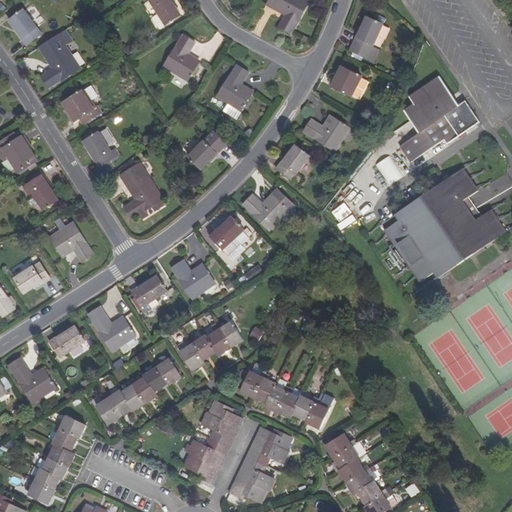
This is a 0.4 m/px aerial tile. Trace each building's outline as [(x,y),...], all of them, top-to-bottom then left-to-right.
[(151,0),(159,13),(153,17),(160,28),(167,24),(181,15),(176,6),(171,0),(151,0)] [(285,21),(283,20),(279,27),(292,34),(310,2),(306,0),(269,0),(267,5),(285,15),(288,16),(285,21)] [(16,31),(23,39),(21,40),(26,47),(41,35),(22,11),(9,22),(16,31)] [(364,25),(359,35),(358,34),(354,41),(372,49),(384,22),(368,15),(364,25)] [(62,33),(68,44),(73,40),(66,30),(62,33)] [(21,40),(23,39),(16,31),(14,32),(21,40)] [(62,33),(40,47),(53,69),(55,72),(49,75),(48,73),(42,77),(50,89),(81,70),(65,45),(68,44),(62,33)] [(197,43),(185,35),(165,66),(189,81),(201,62),(190,55),(187,53),(191,48),(193,49),(197,43)] [(250,74),(238,66),(218,97),(241,112),(254,93),(243,86),(241,85),(244,79),(246,81),(250,74)] [(342,68),(339,75),(332,87),(351,98),(362,79),(342,68)] [(339,75),(336,74),(329,86),(332,87),(339,75)] [(420,133),(401,146),(411,162),(445,140),(448,144),(481,123),(467,101),(461,106),(442,77),(411,97),(416,104),(406,110),(420,133)] [(76,123),(80,121),(84,128),(103,116),(98,109),(94,111),(82,92),(63,104),(68,111),(76,123)] [(73,125),(76,123),(68,111),(65,113),(73,125)] [(319,125),(313,121),(304,132),(333,154),(350,132),(332,119),(324,129),(323,131),(318,127),(319,125)] [(15,134),(0,143),(0,153),(1,155),(6,152),(15,167),(35,155),(31,149),(23,137),(19,139),(15,134)] [(92,153),(98,162),(96,162),(100,169),(116,159),(100,134),(86,143),(92,153)] [(26,135),(23,137),(31,149),(33,147),(26,135)] [(222,150),(209,137),(188,159),(200,170),(207,162),(215,154),(216,156),(222,150)] [(289,155),(283,163),(281,162),(276,168),(296,185),(301,179),(295,174),(309,157),(296,147),(289,155)] [(281,162),(283,163),(289,155),(287,153),(281,162)] [(209,163),(216,156),(215,154),(207,162),(209,163)] [(391,155),(376,164),(390,185),(404,175),(391,155)] [(448,178),(394,215),(398,220),(385,229),(421,282),(434,273),(437,278),(443,275),(490,242),(490,241),(505,231),(491,210),(482,215),(476,220),(470,210),(463,201),(470,197),(478,191),(463,170),(449,180),(448,178)] [(44,174),(28,184),(45,209),(59,200),(53,191),(47,182),(49,180),(44,174)] [(133,202),(127,206),(135,218),(141,214),(144,219),(151,214),(148,209),(155,204),(158,209),(167,203),(164,198),(165,197),(150,174),(131,187),(138,199),(139,200),(134,203),(133,202)] [(260,199),(254,194),(245,204),(271,230),(290,210),(274,194),(265,203),(263,205),(258,201),(260,199)] [(470,197),(463,201),(470,210),(476,220),(482,215),(476,206),(470,197)] [(345,202),(332,212),(340,223),(353,213),(345,202)] [(337,223),(340,230),(357,222),(354,215),(337,223)] [(225,225),(217,233),(216,231),(210,236),(229,257),(251,237),(234,218),(225,225)] [(74,223),(51,238),(63,257),(75,250),(77,249),(80,253),(78,255),(82,262),(94,254),(74,223)] [(216,231),(217,233),(225,225),(224,224),(216,231)] [(188,268),(183,261),(172,269),(192,300),(215,285),(203,266),(191,273),(189,274),(186,269),(188,268)] [(41,262),(16,279),(24,293),(34,287),(43,281),(44,283),(51,279),(41,262)] [(241,278),(243,282),(262,270),(260,267),(241,278)] [(149,283),(140,289),(139,287),(132,292),(135,296),(131,299),(138,309),(142,307),(146,313),(159,305),(155,299),(167,291),(158,278),(149,283)] [(0,287),(0,309),(0,310),(0,314),(2,318),(14,310),(0,287)] [(101,308),(89,315),(113,352),(136,338),(123,318),(112,325),(110,326),(107,321),(109,320),(101,308)] [(222,328),(220,323),(216,326),(230,348),(242,341),(231,323),(222,328)] [(230,348),(216,326),(212,329),(214,333),(207,338),(215,350),(219,356),(230,348)] [(259,341),(264,331),(255,326),(250,336),(259,341)] [(68,335),(58,340),(57,339),(51,343),(61,359),(86,343),(77,329),(68,335)] [(207,338),(201,329),(191,335),(193,338),(189,340),(202,361),(208,357),(207,355),(215,350),(207,338)] [(181,352),(192,370),(204,363),(202,361),(189,340),(185,343),(188,348),(181,352)] [(162,364),(160,360),(155,363),(169,383),(170,385),(182,377),(170,360),(162,364)] [(161,385),(162,387),(169,383),(155,363),(151,365),(154,370),(144,376),(145,378),(153,390),(161,385)] [(29,372),(25,366),(13,373),(33,405),(56,390),(44,370),(33,377),(30,378),(27,373),(29,372)] [(254,398),(266,374),(262,372),(259,377),(251,373),(249,377),(243,374),(236,390),(254,398)] [(268,381),(271,376),(266,374),(254,398),(267,404),(275,387),(276,385),(268,381)] [(153,390),(145,378),(137,383),(135,379),(131,381),(145,403),(157,396),(153,390)] [(145,403),(131,381),(127,383),(129,388),(122,393),(133,409),(134,411),(145,403)] [(285,386),(283,391),(275,387),(267,404),(266,406),(278,412),(290,388),(285,386)] [(292,395),(294,391),(290,388),(278,412),(291,418),(294,412),(300,399),(292,395)] [(122,393),(121,391),(113,396),(111,392),(106,394),(120,416),(133,409),(122,393)] [(97,406),(109,424),(120,416),(106,394),(102,397),(105,402),(97,406)] [(314,397),(311,402),(301,397),(300,399),(294,412),(302,416),(301,418),(307,421),(318,399),(314,397)] [(307,421),(306,423),(319,429),(329,410),(320,406),(323,401),(318,399),(307,421)] [(215,430),(211,439),(217,442),(218,439),(221,433),(225,426),(228,420),(231,413),(232,410),(216,402),(210,415),(208,414),(203,424),(215,430)] [(240,426),(243,420),(231,413),(228,420),(240,426)] [(63,425),(59,422),(57,427),(78,437),(80,438),(87,425),(67,416),(63,425)] [(237,432),(240,426),(228,420),(225,426),(237,432)] [(234,439),(237,432),(225,426),(221,433),(234,439)] [(73,443),(75,444),(78,437),(57,427),(55,432),(59,434),(54,444),(56,445),(69,451),(73,443)] [(274,434),(261,429),(258,435),(271,441),(274,434)] [(261,460),(260,463),(266,465),(269,458),(271,457),(282,463),(287,452),(285,451),(291,439),(276,431),(274,434),(271,441),(267,447),(264,454),(261,460)] [(231,445),(234,439),(221,433),(218,439),(231,445)] [(258,435),(255,442),(267,447),(271,441),(258,435)] [(334,458),(357,444),(354,440),(349,442),(345,435),(327,446),(334,458)] [(215,445),(217,442),(211,439),(207,448),(195,442),(192,446),(188,444),(185,450),(191,453),(185,466),(202,474),(203,471),(206,465),(209,459),(212,452),(215,445)] [(217,442),(215,445),(228,452),(231,445),(218,439),(217,442)] [(255,442),(252,448),(264,454),(267,447),(255,442)] [(355,451),(359,448),(357,444),(334,458),(342,470),(358,460),(360,459),(355,451)] [(69,451),(56,445),(52,453),(48,451),(45,456),(69,467),(75,454),(69,451)] [(225,458),(228,452),(215,445),(212,452),(225,458)] [(252,448),(249,454),(261,460),(264,454),(252,448)] [(222,465),(225,458),(212,452),(209,459),(222,465)] [(249,454),(246,460),(258,466),(260,463),(261,460),(249,454)] [(61,478),(63,479),(69,467),(45,456),(43,460),(48,462),(44,470),(61,478)] [(219,471),(222,465),(209,459),(206,465),(219,471)] [(246,460),(243,467),(255,473),(258,466),(246,460)] [(367,465),(363,467),(358,460),(342,470),(340,472),(347,483),(370,469),(367,465)] [(245,494),(261,502),(267,490),(269,490),(274,480),(262,474),(266,465),(260,463),(258,466),(255,473),(252,479),(249,486),(246,492),(245,494)] [(215,477),(219,471),(206,465),(203,471),(215,477)] [(243,467),(240,473),(252,479),(255,473),(243,467)] [(44,470),(42,469),(38,477),(34,475),(31,480),(55,491),(61,478),(44,470)] [(368,475),(372,473),(370,469),(347,483),(355,495),(361,491),(373,483),(368,475)] [(212,483),(215,477),(203,471),(202,474),(200,478),(213,484),(212,483)] [(240,473),(237,480),(249,486),(252,479),(240,473)] [(30,494),(49,503),(55,491),(31,480),(29,484),(34,486),(30,494)] [(237,480),(234,486),(246,492),(249,486),(237,480)] [(386,489),(381,492),(375,482),(373,483),(361,491),(366,499),(364,500),(368,506),(388,493),(386,489)] [(245,494),(246,492),(234,486),(230,493),(243,498),(245,494)] [(368,506),(366,508),(368,511),(385,511),(392,508),(387,500),(391,498),(388,493),(368,506)] [(0,511),(6,511),(10,504),(12,500),(0,494),(0,511)]
